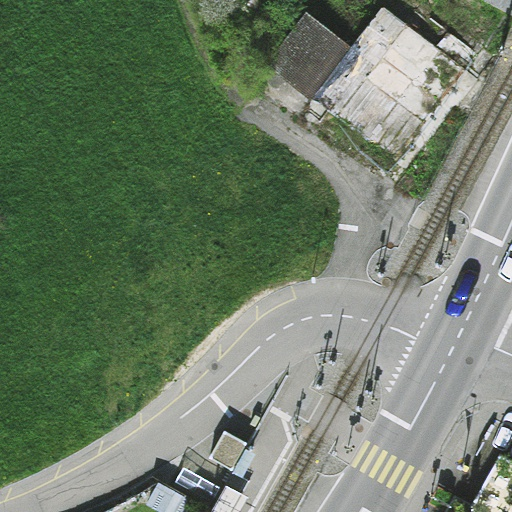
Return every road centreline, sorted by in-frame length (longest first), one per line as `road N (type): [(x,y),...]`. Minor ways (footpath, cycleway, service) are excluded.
road 1 (residential): [(14,511),(84,483),(157,437),(292,323),(323,313),(454,332)]
road 2 (secondary): [(356,511),(454,332)]
road 3 (secondary): [(454,332),(511,213)]
